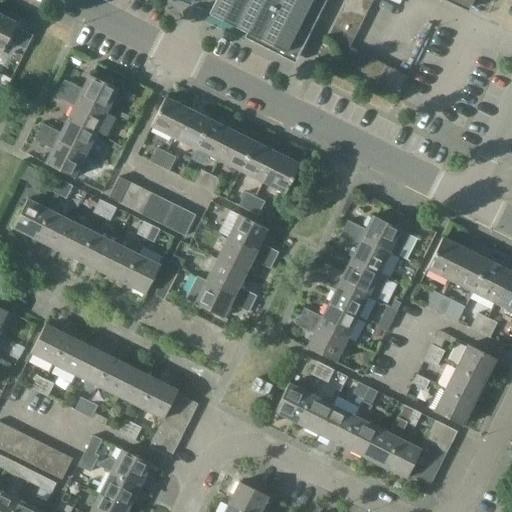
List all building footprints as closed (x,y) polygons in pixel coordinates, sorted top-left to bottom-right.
[(235,27),(249,0),(217,0),(210,15),(235,27)] [(266,43),(288,0),(249,0),(235,27),(266,43)] [(297,58),(326,0),(288,0),(266,43),(297,58)] [(364,17),(371,0),(346,0),(343,7),(364,17)] [(359,27),(364,17),(343,7),(338,16),(359,27)] [(0,49),(3,51),(18,22),(0,13),(0,49)] [(354,37),(359,27),(338,16),(333,27),(354,37)] [(354,37),(333,27),(328,37),(326,36),(326,38),(327,39),(331,41),(333,43),(335,46),(337,48),(338,52),(339,54),(339,56),(339,59),(339,61),(339,64),(338,67),(336,70),(338,71),(338,70),(371,86),(382,64),(348,48),(354,37)] [(383,92),(394,70),(382,64),(371,86),(383,92)] [(396,98),(406,77),(394,70),(383,92),(396,98)] [(118,89),(89,74),(82,88),(65,80),(61,88),(106,111),(118,89)] [(96,133),(106,111),(61,88),(57,96),(74,105),(67,118),(96,133)] [(173,138),(187,109),(164,97),(150,127),(173,138)] [(195,149),(210,119),(187,109),(173,138),(195,149)] [(96,133),(67,118),(60,133),(43,124),(39,131),(85,154),(96,133)] [(217,160),(232,130),(210,119),(195,149),(217,160)] [(240,171),(254,141),(232,130),(217,160),(240,171)] [(74,177),(85,154),(39,131),(35,140),(52,148),(45,162),(74,177)] [(262,182),(277,152),(254,141),(240,171),(262,182)] [(158,166),(165,153),(155,148),(149,162),(158,166)] [(285,193),(300,164),(277,152),(262,182),(285,193)] [(168,171),(175,157),(165,153),(158,166),(168,171)] [(39,187),(45,175),(27,166),(21,179),(39,187)] [(203,188),(209,175),(200,170),(193,183),(203,188)] [(213,193),(219,179),(209,175),(203,188),(213,193)] [(58,192),(65,180),(56,176),(50,188),(58,192)] [(120,204),(130,183),(119,177),(109,198),(120,204)] [(67,197),(73,184),(65,180),(58,192),(67,197)] [(131,209),(141,188),(130,183),(120,204),(131,209)] [(141,215),(152,194),(141,188),(131,209),(141,215)] [(247,210),(254,197),(244,192),(237,205),(247,210)] [(152,220),(163,199),(152,194),(141,215),(152,220)] [(257,215),(264,201),(254,197),(247,210),(257,215)] [(36,238),(51,209),(29,198),(14,227),(36,238)] [(102,214),(108,202),(100,198),(94,210),(102,214)] [(163,225),(173,204),(163,199),(152,220),(163,225)] [(110,219),(117,206),(108,202),(102,214),(110,219)] [(174,231),(185,210),(173,204),(163,225),(174,231)] [(58,249),(73,220),(51,209),(36,238),(58,249)] [(185,236),(196,215),(185,210),(174,231),(185,236)] [(274,260),(278,251),(261,243),(268,229),(239,215),(228,237),(274,260)] [(390,251),(401,229),(372,215),(365,229),(348,220),(344,229),(390,251)] [(80,260),(95,231),(73,220),(58,249),(80,260)] [(146,237),(152,224),(144,220),(137,233),(146,237)] [(154,241),(160,228),(152,224),(146,237),(154,241)] [(379,273),(390,251),(344,229),(340,237),(357,246),(351,259),(379,273)] [(102,271),(116,242),(95,231),(80,260),(102,271)] [(274,260),(228,237),(217,259),(246,273),(253,259),(270,268),(274,260)] [(450,280),(465,249),(442,237),(427,268),(450,280)] [(124,282),(138,253),(116,242),(102,271),(124,282)] [(473,291),(488,260),(465,249),(450,280),(473,291)] [(145,293),(160,264),(138,253),(124,282),(145,293)] [(181,268),(185,259),(174,254),(170,263),(181,268)] [(253,304),(257,295),(239,287),(246,273),(217,259),(206,281),(253,304)] [(379,273),(351,259),(344,273),(326,264),(322,273),(368,295),(379,273)] [(495,303),(511,272),(488,260),(473,291),(495,303)] [(170,263),(164,275),(175,280),(181,268),(170,263)] [(511,310),(511,272),(495,303),(511,310)] [(357,317),(368,295),(322,273),(318,281),(336,290),(329,303),(357,317)] [(253,304),(206,281),(195,303),(224,317),(231,303),(249,312),(253,304)] [(434,310),(441,295),(432,290),(424,305),(434,310)] [(443,315),(451,299),(441,295),(434,310),(443,315)] [(357,317),(329,303),(322,317),(304,308),(300,316),(346,339),(357,317)] [(0,326),(8,310),(0,306),(0,326)] [(479,332),(486,317),(477,313),(469,328),(479,332)] [(335,361),(346,339),(300,316),(296,324),(314,333),(307,347),(335,361)] [(488,337),(496,322),(486,317),(479,332),(488,337)] [(55,363),(69,334),(47,323),(33,352),(55,363)] [(77,374),(91,345),(69,334),(55,363),(77,374)] [(440,357),(444,349),(431,343),(427,351),(440,357)] [(484,381),(495,358),(467,344),(456,367),(484,381)] [(98,384),(113,356),(91,345),(77,374),(98,384)] [(436,366),(440,357),(427,351),(423,359),(436,366)] [(120,395),(134,367),(113,356),(98,384),(120,395)] [(321,374),(325,365),(317,360),(312,369),(321,374)] [(329,378),(333,369),(325,365),(321,374),(329,378)] [(142,406),(156,378),(134,367),(120,395),(142,406)] [(473,403),(484,381),(456,367),(445,389),(473,403)] [(425,388),(429,379),(416,373),(412,382),(425,388)] [(40,392),(47,379),(39,375),(32,388),(40,392)] [(164,417),(166,414),(171,404),(177,392),(179,389),(156,378),(142,406),(164,417)] [(266,397),(272,385),(257,378),(251,389),(266,397)] [(48,396),(55,383),(47,379),(40,392),(48,396)] [(297,421),(311,393),(289,382),(275,410),(297,421)] [(361,382),(355,393),(364,397),(365,396),(369,387),(361,382)] [(373,400),(377,391),(369,387),(365,396),(373,400)] [(462,425),(473,403),(445,389),(434,411),(462,425)] [(193,414),(198,403),(177,392),(171,404),(193,414)] [(319,433),(333,404),(311,393),(297,421),(319,433)] [(84,413),(91,401),(83,397),(76,409),(84,413)] [(93,417),(99,405),(91,401),(84,413),(93,417)] [(187,425),(193,414),(171,404),(166,414),(187,425)] [(341,444),(355,415),(333,404),(319,433),(341,444)] [(399,437),(409,418),(408,418),(413,408),(404,404),(390,433),(377,426),(363,455),(385,466),(399,437)] [(416,422),(421,412),(413,408),(408,418),(409,418),(416,422)] [(182,436),(187,425),(166,414),(164,417),(161,425),(182,436)] [(363,455),(377,426),(355,415),(341,444),(363,455)] [(128,435),(134,423),(126,418),(119,431),(128,435)] [(0,444),(10,425),(0,420),(0,444)] [(451,441),(456,430),(435,420),(430,431),(451,441)] [(136,439),(142,427),(134,423),(128,435),(136,439)] [(0,446),(10,452),(21,430),(10,425),(0,444),(0,446)] [(177,447),(182,436),(161,425),(155,436),(177,447)] [(21,457),(31,435),(21,430),(10,452),(21,457)] [(446,452),(451,441),(430,431),(425,441),(446,452)] [(96,462),(100,454),(96,452),(104,438),(95,433),(84,456),(96,462)] [(32,463),(42,441),(31,435),(21,457),(32,463)] [(171,457),(177,447),(155,436),(150,447),(171,457)] [(413,463),(419,453),(421,448),(399,437),(385,466),(407,477),(408,474),(413,463)] [(42,468),(53,446),(42,441),(32,463),(42,468)] [(440,463),(446,452),(425,441),(421,448),(419,453),(440,463)] [(53,473),(64,452),(53,446),(42,468),(53,473)] [(151,462),(123,448),(118,458),(112,455),(99,462),(112,469),(112,470),(140,485),(151,462)] [(63,478),(74,457),(64,452),(53,473),(63,478)] [(0,465),(7,469),(11,459),(0,453),(0,465)] [(435,474),(440,463),(419,453),(413,463),(435,474)] [(92,471),(96,462),(84,456),(79,464),(92,471)] [(22,476),(26,466),(11,459),(7,469),(22,476)] [(430,485),(435,474),(413,463),(408,474),(430,485)] [(111,472),(104,468),(94,487),(101,491),(101,492),(129,506),(140,485),(112,470),(111,472)] [(52,491),(57,481),(42,474),(37,484),(52,491)] [(247,511),(260,511),(269,494),(240,480),(229,503),(247,511)] [(0,511),(12,511),(20,498),(0,488),(0,511)] [(74,506),(78,498),(66,491),(62,500),(74,506)] [(126,511),(129,506),(101,492),(90,511),(126,511)] [(41,511),(43,510),(20,498),(12,511),(41,511)] [(65,511),(71,511),(74,506),(62,500),(58,508),(65,511)] [(247,511),(229,503),(224,511),(247,511)]
